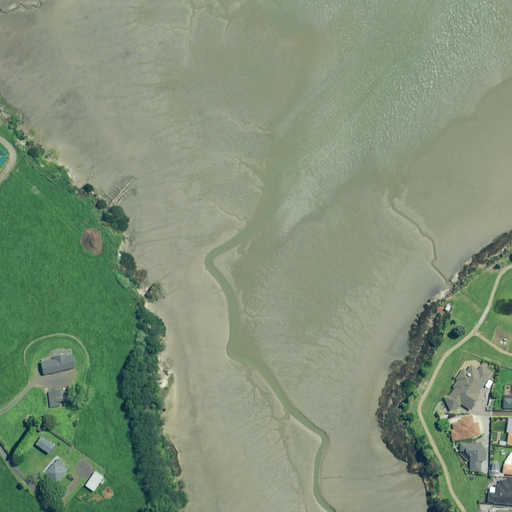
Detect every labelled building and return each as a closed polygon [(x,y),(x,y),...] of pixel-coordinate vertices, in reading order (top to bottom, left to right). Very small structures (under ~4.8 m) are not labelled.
[(74,353),(72,354),(68,355),(67,352),(55,355),(55,358),(42,361),(45,374),(74,367),(77,366),(74,353)] [(449,410),(456,406),(459,405),(460,403),(469,409),(477,398),(475,397),(478,391),(490,371),(486,368),(480,364),(477,369),(469,364),(465,370),(462,367),(455,378),(456,379),(452,386),(453,387),(449,394),(443,397),(449,410)] [(68,400),(68,393),(67,389),(55,390),(56,401),(67,400),(68,400)] [(511,397),(505,397),(503,397),(503,401),(503,407),(511,407),(511,397)] [(458,439),(475,436),(474,435),(479,434),(477,422),(472,422),(471,414),(463,415),(463,417),(460,418),(459,419),(458,418),(456,420),(457,421),(452,422),(453,429),(451,429),(450,429),(451,440),(458,439)] [(37,443),(50,453),(56,444),(42,435),(37,443)] [(484,448),(483,447),(479,442),(459,442),(459,445),(459,450),(464,450),(469,455),(469,471),(478,471),(480,471),(480,460),(484,460),(484,448)] [(511,457),(510,464),(503,463),(502,463),(501,473),(511,474),(511,457)] [(69,468),(65,465),(58,459),(46,473),(58,483),(68,471),(67,471),(69,468)] [(101,482),(104,477),(105,476),(96,470),(87,485),(95,490),(101,482)] [(511,477),(505,477),(505,480),(498,479),(497,484),(494,483),(494,492),(487,491),(487,494),(486,500),(486,501),(492,501),(492,502),(493,502),(511,504),(511,477)]
